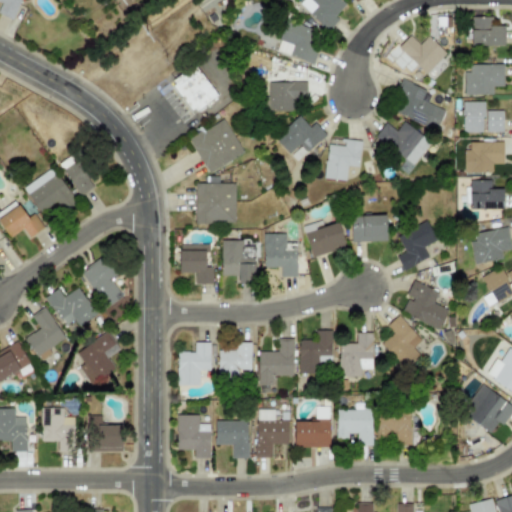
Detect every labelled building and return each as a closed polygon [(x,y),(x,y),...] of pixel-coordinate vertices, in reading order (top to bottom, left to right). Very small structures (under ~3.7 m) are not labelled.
[(19,0),(0,0),(0,1),(1,2),(0,4),(0,14),(13,19),(19,0)] [(299,0),(297,3),(326,31),(337,20),(333,16),(345,4),(340,0),(299,0)] [(503,25),(491,25),(491,16),(470,16),(471,46),(503,46),(503,25)] [(311,62),(320,31),(284,21),(275,52),(311,62)] [(424,73),(444,52),(426,35),(418,44),(408,35),(396,47),(424,73)] [(462,72),(463,94),(491,94),(491,86),(501,86),(501,63),(468,64),(469,71),(462,72)] [(169,79),(188,113),(215,98),(196,64),(169,79)] [(292,110),(292,99),(305,98),(305,81),(265,82),(266,111),(292,110)] [(434,130),(443,109),(422,101),(427,90),(404,81),(391,112),(434,130)] [(482,101),(461,101),(461,132),(482,132),(482,101)] [(501,131),(501,110),(485,111),(485,132),(501,131)] [(313,122),(308,127),(298,116),(273,138),(287,154),(298,144),(305,152),(324,135),(313,122)] [(242,153),(222,119),(187,139),(207,173),(242,153)] [(372,138),(412,165),(429,140),(401,121),(395,130),(383,122),(372,138)] [(323,178),(344,180),(345,165),(357,167),(359,140),(343,139),(342,146),(326,144),(323,178)] [(502,141),(468,142),(468,149),(462,149),(463,172),(491,171),(491,164),(502,163),(502,141)] [(76,196),(93,188),(79,160),(62,168),(76,196)] [(54,201),(61,211),(74,201),(50,167),(22,188),(39,212),(54,201)] [(501,188),(489,188),(489,180),(468,180),(468,209),(502,208),(501,188)] [(233,183),(193,183),(194,223),(234,223),(233,183)] [(42,228),(31,210),(24,215),(16,202),(0,211),(0,222),(8,235),(21,227),(27,237),(42,228)] [(385,241),(384,215),(349,216),(350,242),(385,241)] [(344,246),(337,221),(322,226),(320,220),(300,226),(310,257),(344,246)] [(395,256),(402,270),(427,257),(422,247),(435,240),(424,220),(395,236),(404,251),(395,256)] [(469,241),(472,263),(500,259),(499,250),(508,249),(505,227),(473,232),(474,240),(469,241)] [(284,233),(261,233),(262,267),(279,267),(279,276),(295,275),(294,249),(284,249),(284,233)] [(219,240),(220,275),(237,275),(237,282),(253,282),(252,246),(241,246),(241,239),(219,240)] [(178,272),(193,272),(193,283),(210,283),(210,244),(178,245),(178,272)] [(121,295),(109,279),(118,273),(105,253),(78,272),(103,307),(121,295)] [(498,267),(480,276),(494,303),(511,293),(511,267),(502,273),(498,267)] [(446,309),(432,303),(437,291),(412,280),(404,297),(406,297),(400,312),(437,328),(446,309)] [(72,319),(77,326),(95,314),(76,286),(61,297),(56,289),(44,297),(63,325),(72,319)] [(63,337),(43,307),(30,316),(38,328),(23,338),(38,361),(50,353),(46,349),(63,337)] [(419,340),(397,315),(385,326),(391,333),(379,344),(402,368),(417,354),(411,347),(419,340)] [(316,373),(316,365),(329,365),(330,330),(314,330),(314,340),(297,339),(297,373),(316,373)] [(338,343),(337,376),(359,376),(360,369),(370,369),(371,333),(355,332),(355,343),(338,343)] [(118,349),(108,334),(71,358),(88,384),(114,368),(107,357),(118,349)] [(256,351),(257,390),(271,389),(271,376),(292,375),(291,338),(276,339),(277,351),(256,351)] [(0,379),(28,363),(15,341),(0,349),(0,379)] [(209,370),(208,342),(193,342),(193,351),(175,351),(176,385),(198,384),(197,370),(209,370)] [(250,370),(249,342),(232,342),(233,350),(216,350),(217,378),(236,378),(236,370),(250,370)] [(511,392),(511,351),(506,348),(498,361),(494,359),(484,376),(511,392)] [(501,425),(511,408),(511,406),(480,384),(461,411),(489,431),(496,422),(501,425)] [(72,416),(61,416),(61,407),(39,407),(38,441),(56,441),(56,450),(72,450),(72,416)] [(25,450),(24,416),(13,417),(13,408),(0,408),(0,440),(9,440),(9,451),(25,450)] [(334,436),(355,436),(355,444),(370,444),(370,410),(335,409),(334,436)] [(409,413),(376,412),(375,435),(396,436),(396,444),(408,444),(409,413)] [(207,424),(197,424),(197,414),(175,414),(175,450),(192,449),(192,458),(208,458),(207,424)] [(121,425),(100,424),(100,415),(86,415),(85,451),(120,451),(121,425)] [(287,420),(254,419),(253,457),(270,457),(270,444),(286,444),(287,420)] [(230,458),(246,458),(246,420),(213,420),(214,445),(230,444),(230,458)] [(328,421),(293,420),(292,446),(327,447),(328,421)] [(496,511),(511,511),(511,493),(493,500),(496,511)] [(468,511),(493,511),(490,498),(466,504),(468,511)] [(369,511),(369,502),(355,503),(355,511),(369,511)] [(410,511),(410,503),(395,503),(395,511),(410,511)]
